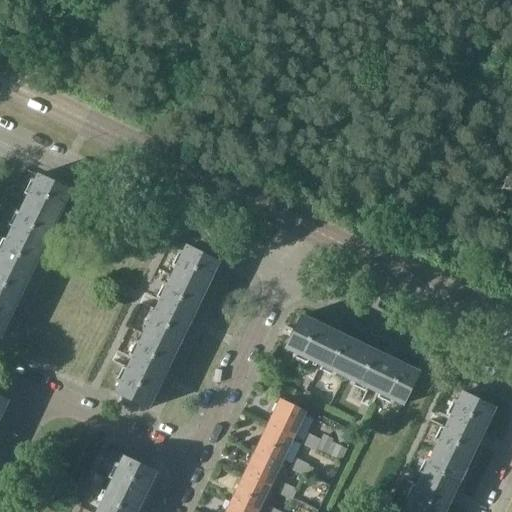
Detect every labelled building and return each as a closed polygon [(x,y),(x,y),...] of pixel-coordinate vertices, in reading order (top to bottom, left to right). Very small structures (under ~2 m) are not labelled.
[(56,222),(70,193),(71,194),(71,193),(37,176),(37,177),(38,178),(35,182),(31,180),(30,183),(34,185),(24,206),(56,222)] [(24,206),(20,214),(16,212),(15,215),(19,217),(1,253),(0,252),(0,265),(29,280),(56,222),(24,206)] [(204,293),(217,264),(218,264),(219,263),(184,247),(184,248),(185,249),(183,253),(179,251),(177,254),(181,256),(171,277),(204,293)] [(0,265),(0,337),(1,339),(2,338),(1,337),(29,280),(0,265)] [(144,335),(176,351),(204,293),(171,277),(167,285),(164,283),(162,286),(166,288),(149,324),(145,322),(143,325),(147,327),(144,335)] [(302,316),(285,350),(286,350),(287,350),(294,353),(292,357),(295,359),(297,355),(333,372),(331,376),(334,377),(336,373),(343,377),(359,345),(302,317),(303,316),(302,316)] [(144,335),(140,343),(136,341),(134,344),(138,346),(121,382),(117,380),(116,383),(120,385),(116,393),(115,392),(115,393),(149,410),(149,409),(149,408),(176,351),(144,335)] [(359,345),(343,377),(352,381),(350,385),(353,386),(355,382),(391,400),(389,404),(392,405),(394,401),(401,405),(402,406),(418,372),(417,371),(417,372),(359,345)] [(461,393),(432,452),(465,468),(476,444),(482,433),(493,410),(494,410),(494,409),(478,402),(473,399),(461,393)] [(9,402),(0,397),(0,417),(7,402),(8,403),(9,402)] [(281,403),(270,427),(292,438),(304,414),(305,414),(305,413),(287,405),(281,402),(281,403)] [(270,427),(258,452),(280,463),(292,438),(270,427)] [(346,429),(339,431),(342,443),(350,441),(346,429)] [(306,434),(302,443),(316,449),(321,440),(306,434)] [(321,440),(316,449),(321,452),(326,454),(331,444),(321,439),(321,440)] [(258,452),(246,477),(268,488),(280,463),(258,452)] [(432,452),(404,509),(409,511),(443,511),(449,502),(454,491),(465,468),(432,452)] [(136,511),(155,473),(156,474),(156,473),(122,456),(122,457),(123,458),(119,465),(115,463),(114,467),(118,468),(100,504),(96,503),(95,506),(99,508),(96,511),(136,511)] [(294,458),(290,468),(304,474),(308,465),(294,458)] [(246,477),(234,502),(255,511),(256,511),(268,488),(246,477)] [(283,483),(278,492),(292,499),(296,490),(287,486),(283,483)] [(255,511),(234,502),(229,511),(255,511)]
